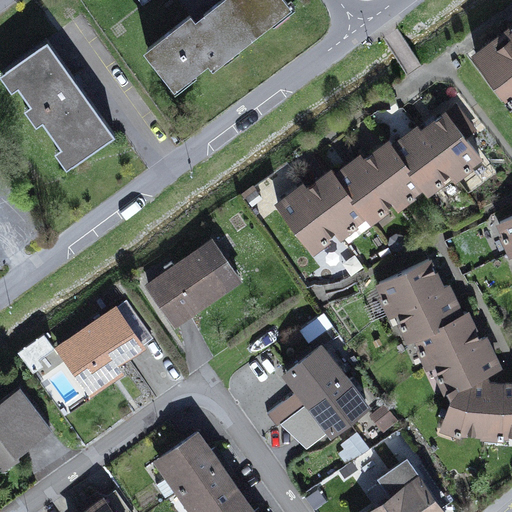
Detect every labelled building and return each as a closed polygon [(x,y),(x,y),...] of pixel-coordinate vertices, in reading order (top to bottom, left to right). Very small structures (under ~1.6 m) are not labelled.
[(214,63),(288,4),(285,0),(221,0),(206,13),(195,21),(191,16),(148,50),(175,84),(209,57),(214,63)] [(206,13),(201,7),(191,16),(195,21),(206,13)] [(511,27),(476,55),(508,97),(505,99),(511,107),(511,105),(511,27)] [(7,68),(73,162),(114,133),(47,40),(7,68)] [(474,130),(456,106),(422,131),(451,170),(461,163),(467,170),(471,167),(469,164),(480,156),(465,136),(463,133),(471,127),(473,130),(474,130)] [(442,181),(440,179),(451,170),(422,131),(418,127),(393,146),(423,185),(433,177),(438,184),(442,181)] [(463,133),(465,136),(473,130),(471,127),(463,133)] [(414,196),(412,193),(423,185),(393,146),(390,141),(364,160),(394,199),(404,191),(410,199),(414,196)] [(385,210),(383,207),(394,199),(364,160),(361,156),(336,175),(365,214),(376,206),(381,213),(385,210)] [(451,170),(457,178),(467,170),(461,163),(451,170)] [(348,243),(373,224),(371,221),(365,214),(336,175),(332,170),(307,189),(337,228),(348,243)] [(423,185),(428,192),(438,184),(433,177),(423,185)] [(328,239),(326,236),(337,228),(307,189),(304,184),(278,204),(308,243),(319,235),(324,242),(328,239)] [(394,199),(399,207),(410,199),(404,191),(394,199)] [(365,214),(371,221),(381,213),(376,206),(365,214)] [(511,237),(511,216),(500,222),(506,235),(503,236),(505,240),(511,237)] [(308,243),(313,250),(324,242),(319,235),(308,243)] [(149,285),(175,322),(239,278),(213,240),(175,266),(168,271),(149,285)] [(393,297),(398,309),(443,288),(429,259),(379,283),(385,295),(382,296),(384,301),(393,297)] [(168,271),(175,266),(172,261),(164,266),(168,271)] [(411,323),(417,335),(461,313),(448,285),(443,288),(398,309),(404,321),(401,323),(403,327),(411,323)] [(390,313),(398,309),(393,297),(384,301),(390,313)] [(91,393),(117,375),(111,367),(153,338),(127,301),(59,348),(91,393)] [(430,349),(435,361),(480,339),(466,311),(461,313),(417,335),(423,347),(419,348),(422,353),(430,349)] [(300,331),(309,343),(333,326),(324,314),(300,331)] [(409,339),(417,335),(411,323),(403,327),(409,339)] [(39,359),(55,348),(44,333),(18,352),(33,373),(44,365),(39,359)] [(454,387),(484,373),(499,366),(485,337),(480,339),(435,361),(441,373),(438,374),(440,379),(448,375),(454,387)] [(271,410),(281,423),(309,401),(344,374),(321,344),(286,371),(300,389),(271,410)] [(427,365),(435,361),(430,349),(422,353),(427,365)] [(461,430),(484,431),(485,426),(488,382),(484,373),(454,387),(449,389),(452,396),(445,418),(458,423),(455,431),(460,433),(461,430)] [(332,431),(367,404),(344,374),(309,401),(332,431)] [(449,389),(454,387),(448,375),(440,379),(446,391),(449,389)] [(503,433),(511,432),(511,382),(488,382),(485,426),(499,427),(498,436),(503,436),(503,433)] [(19,458),(16,455),(50,429),(18,388),(0,401),(0,468),(2,471),(19,458)] [(384,406),(373,414),(384,428),(395,420),(384,406)] [(442,426),(455,431),(458,423),(445,418),(442,426)] [(484,435),(498,436),(499,427),(485,426),(484,431),(484,435)] [(176,489),(180,487),(182,489),(220,462),(211,449),(197,430),(161,456),(173,473),(168,476),(157,484),(166,497),(176,489)] [(344,465),(367,450),(361,440),(338,456),(344,465)] [(228,473),(232,470),(216,446),(211,449),(220,462),(228,473)] [(168,476),(173,473),(161,456),(156,460),(168,476)] [(379,506),(369,511),(443,511),(420,479),(422,478),(409,461),(368,490),(379,506)] [(183,491),(185,490),(200,511),(213,511),(241,492),(228,473),(220,462),(182,489),(183,491)] [(200,511),(185,490),(183,491),(182,489),(180,487),(176,489),(192,511),(200,511)] [(131,511),(116,490),(103,498),(98,491),(78,506),(82,511),(131,511)] [(255,511),(241,492),(213,511),(255,511)]
